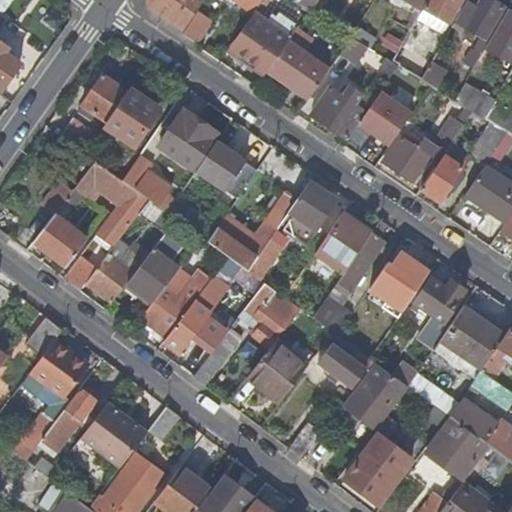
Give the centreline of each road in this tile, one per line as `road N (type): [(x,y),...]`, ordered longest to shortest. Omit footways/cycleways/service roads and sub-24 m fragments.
road 1 (residential): [(511,290),(95,10)]
road 2 (residential): [(341,511),(0,249)]
road 3 (residential): [(95,10),(0,149)]
